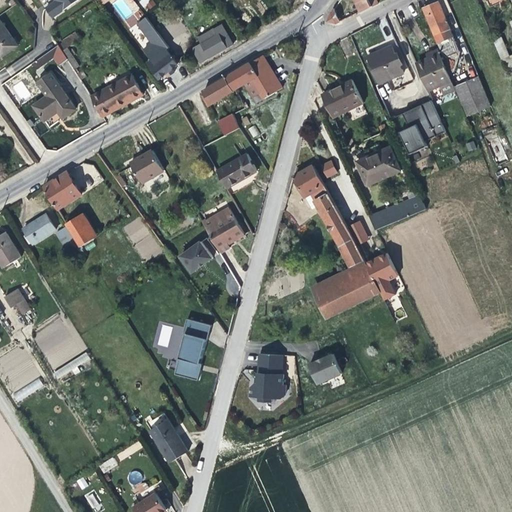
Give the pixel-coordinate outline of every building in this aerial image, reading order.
[(54,18),(80,0),(45,0),(50,6),(46,8),(54,18)] [(356,0),(362,12),(373,7),(369,0),(356,0)] [(511,0),(488,0),(489,2),(493,0),(506,0),(511,14),(511,0)] [(454,35),(441,2),(435,4),(425,8),(445,57),(454,54),(448,39),(454,35)] [(335,24),(345,20),(343,16),(339,18),(335,10),(329,23),(335,24)] [(179,66),(167,52),(170,49),(148,19),(139,26),(154,44),(146,51),(154,61),(150,64),(161,79),(168,74),(179,66)] [(18,47),(1,22),(0,23),(0,57),(1,59),(18,47)] [(219,29),(212,33),(215,39),(191,53),(198,65),(223,52),(230,48),(219,29)] [(187,46),(191,53),(215,39),(212,33),(187,46)] [(68,61),(73,69),(78,77),(81,81),(87,77),(69,49),(81,41),(77,35),(59,47),(68,61)] [(381,49),(371,53),(383,80),(408,69),(396,42),(381,49)] [(500,51),(507,49),(505,42),(498,45),(500,51)] [(55,59),(61,66),(68,61),(59,47),(42,59),(46,64),(55,59)] [(431,54),(432,57),(434,62),(444,58),(441,49),(433,53),(431,54)] [(511,72),(511,60),(507,49),(500,51),(509,73),(511,72)] [(454,54),(445,57),(451,72),(456,70),(457,64),(456,59),(454,54)] [(273,71),(264,57),(252,64),(228,79),(235,91),(246,84),(255,98),(261,94),(264,99),(271,95),(284,88),(273,71)] [(434,62),(432,57),(419,62),(427,82),(431,90),(453,82),(450,72),(444,58),(434,62)] [(37,71),(46,64),(42,59),(33,65),(37,71)] [(135,68),(139,74),(148,67),(144,61),(135,68)] [(493,107),(476,64),(466,68),(471,82),(458,87),(470,116),(493,107)] [(52,76),(39,85),(48,98),(61,89),(52,76)] [(145,97),(135,77),(93,99),(104,118),(136,101),(145,97)] [(207,107),(235,91),(228,79),(205,92),(208,96),(210,101),(205,104),(207,107)] [(363,102),(354,81),(343,87),(325,95),(335,116),(363,102)] [(63,120),(76,111),(61,89),(48,98),(34,107),(44,122),(54,116),(58,114),(63,120)] [(424,104),(396,116),(411,153),(429,146),(427,141),(448,132),(436,103),(426,107),(424,104)] [(217,121),(224,135),(239,128),(232,113),(217,121)] [(253,138),(259,134),(254,125),(248,129),(253,138)] [(474,141),(465,143),(468,151),(476,148),(474,141)] [(368,184),(402,170),(392,147),(366,158),(359,161),(368,184)] [(148,184),(169,170),(156,150),(144,158),(135,164),(148,184)] [(259,172),(249,155),(219,171),(229,188),(246,179),(259,172)] [(338,177),(334,165),(330,167),(335,178),(338,177)] [(330,167),(324,169),(329,181),(335,178),(330,167)] [(363,260),(356,245),(346,226),(315,168),(293,179),(293,181),(297,189),(301,196),(310,191),(316,204),(350,267),(363,260)] [(62,208),(83,195),(74,181),(69,173),(45,188),(69,227),(82,247),(97,238),(82,215),(72,221),(70,218),(73,216),(70,212),(67,214),(62,208)] [(316,204),(310,191),(301,196),(307,208),(316,204)] [(427,210),(421,196),(369,218),(375,232),(427,210)] [(206,223),(211,230),(238,215),(233,208),(206,223)] [(35,222),(25,228),(29,236),(27,238),(30,243),(32,242),(33,244),(58,229),(49,214),(35,222)] [(238,243),(250,236),(238,215),(211,230),(225,254),(233,250),(231,247),(238,243)] [(357,220),(346,226),(356,245),(367,239),(357,220)] [(82,248),(82,247),(69,227),(58,233),(66,248),(68,247),(72,253),(82,248)] [(0,260),(5,269),(21,259),(6,235),(0,238),(0,260)] [(202,237),(180,252),(193,270),(204,262),(214,255),(202,237)] [(399,282),(386,255),(378,259),(366,265),(378,291),(384,304),(395,299),(389,286),(399,282)] [(366,265),(363,260),(350,267),(308,289),(324,319),(378,291),(366,265)] [(20,287),(4,297),(13,311),(25,304),(29,302),(20,287)] [(189,332),(178,373),(201,379),(204,369),(201,368),(203,362),(210,338),(211,338),(215,324),(191,317),(187,331),(189,332)] [(320,358),(307,364),(315,384),(339,373),(331,354),(320,358)] [(278,357),(255,358),(255,385),(252,388),(249,393),(249,402),(253,402),(253,405),(267,405),(268,400),(278,401),(282,396),(283,390),(279,390),(278,357)] [(38,378),(12,394),(17,402),(43,386),(38,378)] [(171,463),(189,452),(181,440),(169,419),(150,430),(171,463)] [(116,453),(120,460),(143,448),(140,442),(116,453)] [(114,458),(99,464),(102,473),(118,466),(114,458)] [(140,483),(142,474),(132,472),(130,481),(140,483)] [(76,481),(82,490),(89,486),(83,477),(76,481)] [(94,511),(97,511),(103,509),(92,490),(85,495),(94,511)] [(159,494),(137,509),(138,511),(167,511),(169,511),(159,494)]
